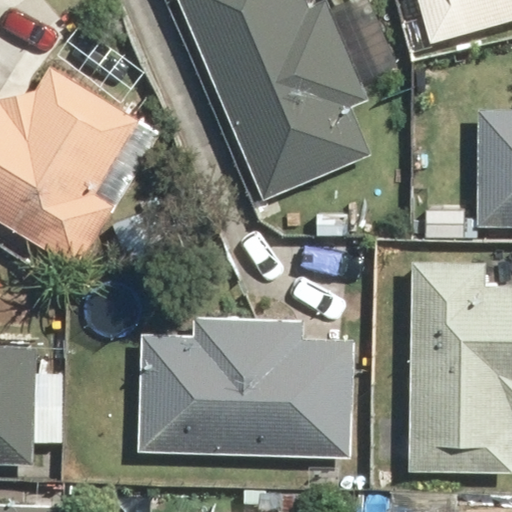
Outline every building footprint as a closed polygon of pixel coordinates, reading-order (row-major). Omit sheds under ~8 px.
[(314,0),(188,0),(270,196),(378,151),(358,102),(375,95),(336,3),(319,10),(314,0)] [(511,0),(426,0),(438,39),(511,17),(511,0)] [(0,89),(0,213),(82,265),(168,130),(58,62),(44,84),(6,94),(0,89)] [(511,105),(485,105),(484,222),(511,222),(511,105)] [(493,256),(419,255),(416,467),(511,468),(511,280),(493,281),(493,256)] [(149,329),(145,446),(357,453),(361,335),(311,333),(311,315),(201,312),(200,331),(149,329)] [(0,459),(40,461),(44,341),(0,339),(0,459)] [(0,511),(66,511),(67,502),(0,499),(0,511)]
